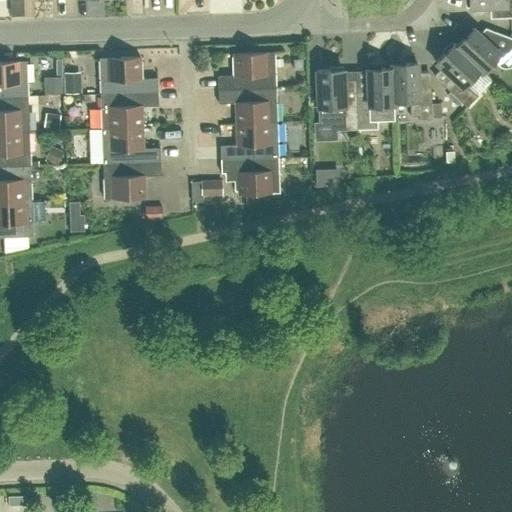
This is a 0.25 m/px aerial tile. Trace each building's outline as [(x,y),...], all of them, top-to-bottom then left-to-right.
[(511,0),(468,0),(469,7),(497,6),(497,18),(511,17),(511,0)] [(483,72),(493,61),(499,66),(505,68),(510,67),(511,64),(511,38),(485,27),(479,34),(472,28),(456,46),(455,46),(480,69),(483,72)] [(466,84),(480,69),(455,46),(456,46),(453,43),(435,62),(453,78),(445,87),(466,107),(478,95),(466,84)] [(234,75),(217,75),(218,89),(275,87),(274,51),(233,53),(234,75)] [(140,56),(99,58),(100,93),(158,91),(157,77),(141,78),(140,56)] [(0,96),(28,96),(26,60),(0,61),(0,96)] [(417,62),(391,63),(391,67),(392,67),(393,101),(409,100),(410,115),(418,115),(418,119),(432,119),(431,89),(418,90),(417,62)] [(377,105),(393,105),(394,105),(393,101),(392,67),(391,67),(367,68),(368,96),(356,96),(357,121),(377,120),(377,105)] [(36,68),(36,85),(71,85),(71,68),(36,68)] [(332,130),(357,129),(357,121),(356,96),(344,96),(343,69),(316,70),(318,121),(331,121),(332,130)] [(218,89),(218,103),(235,102),(235,123),(277,122),(275,87),(218,89)] [(142,126),(142,106),(158,105),(158,91),(100,93),(101,128),(142,126)] [(0,131),(29,131),(28,96),(0,96),(0,131)] [(83,119),(95,119),(95,101),(83,101),(83,119)] [(212,130),(211,118),(198,118),(199,131),(212,130)] [(83,156),(97,155),(95,121),(82,122),(83,156)] [(235,123),(236,144),(220,145),(220,159),(278,157),(277,122),(235,123)] [(160,147),(143,148),(142,126),(101,128),(102,163),(160,161),(160,147)] [(0,166),(30,165),(29,131),(0,131),(0,166)] [(234,180),(234,190),(238,190),(238,193),(279,192),(278,157),(220,159),(221,172),(237,172),(237,180),(234,180)] [(144,175),(161,175),(160,161),(102,163),(104,198),(145,197),(144,175)] [(0,201),(31,200),(30,165),(0,166),(0,201)] [(327,170),(315,171),(315,187),(327,186),(327,170)] [(202,195),(222,195),(222,179),(200,180),(200,181),(190,182),(191,202),(202,202),(202,195)] [(31,201),(31,200),(0,201),(0,236),(33,236),(32,220),(44,220),(43,200),(31,201)] [(79,201),(69,201),(69,215),(79,214),(79,201)] [(146,220),(162,219),(162,206),(145,207),(146,220)] [(26,495),(8,496),(8,506),(26,505),(26,495)]
